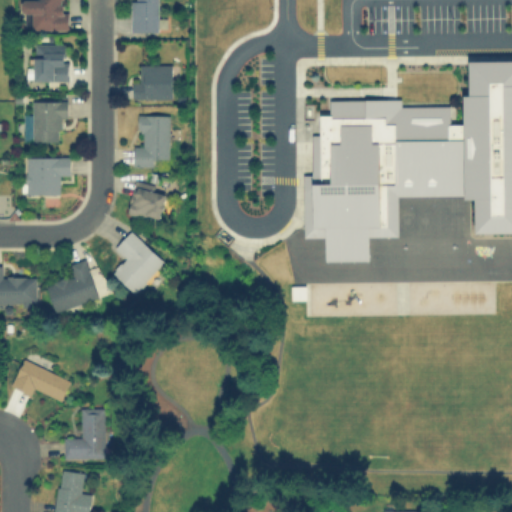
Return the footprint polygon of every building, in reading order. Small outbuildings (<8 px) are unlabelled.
[(68,29),(68,8),(61,8),(61,0),(22,0),(22,29),(68,29)] [(129,0),(129,31),(166,31),(166,15),(156,15),(156,0),(129,0)] [(66,80),(66,43),(32,42),(31,80),(66,80)] [(511,59),(511,231),(475,231),(474,199),(465,199),(464,194),(397,195),(398,235),(366,235),(367,260),(325,260),(324,236),(304,236),(303,174),(312,174),(311,134),(320,134),(320,114),(330,114),(330,99),(400,98),(400,105),(451,104),(451,124),(463,123),(463,95),(469,94),(468,60),(511,59)] [(139,77),(131,77),(131,97),(170,97),(170,63),(139,63),(139,77)] [(32,100),(32,113),(23,113),(23,140),(60,140),(60,129),(65,129),(65,100),(32,100)] [(132,144),(132,165),(154,165),(154,156),(167,156),(168,114),(135,113),(134,132),(141,132),(141,144),(132,144)] [(25,192),(57,192),(57,178),(68,178),(68,156),(25,156),(25,192)] [(126,212),(157,220),(166,188),(134,179),(126,212)] [(114,246),(124,255),(109,270),(133,293),(163,260),(130,229),(114,246)] [(84,257),(67,263),(70,274),(44,282),(53,310),(96,297),(84,257)] [(0,302),(35,302),(35,276),(2,276),(2,265),(0,265),(0,302)] [(291,285),(306,284),(306,297),(291,298),(291,285)] [(10,384),(31,393),(34,387),(60,399),(69,379),(22,358),(10,384)] [(80,436),(63,436),(63,457),(104,457),(104,406),(80,406),(80,436)] [(53,511),(87,511),(90,493),(79,491),(82,471),(59,468),(53,511)]
